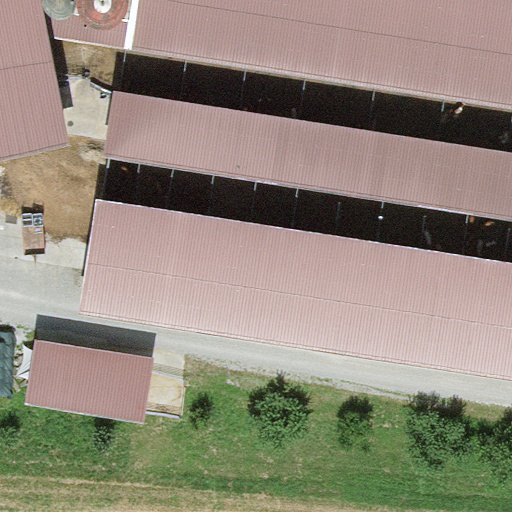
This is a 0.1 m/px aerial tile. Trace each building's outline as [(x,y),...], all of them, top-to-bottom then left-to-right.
[(40,0),(0,0),(0,162),(71,149),(40,0)] [(511,0),(134,0),(126,52),(511,114),(511,0)] [(511,157),(114,94),(104,158),(511,223),(511,157)] [(511,271),(99,205),(82,312),(511,381),(511,271)] [(154,361),(36,342),(25,407),(144,426),(154,361)]
